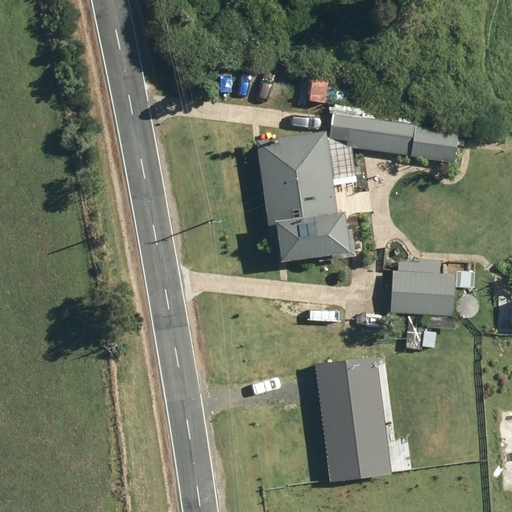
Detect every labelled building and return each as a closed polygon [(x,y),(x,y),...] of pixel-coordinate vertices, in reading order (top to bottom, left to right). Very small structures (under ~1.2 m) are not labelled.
[(336,60),(315,59),(312,100),(333,102),(336,60)] [(331,103),(327,137),(349,145),(407,154),(451,160),(455,130),(419,125),(420,115),(331,103)] [(272,245),(274,261),(345,252),(338,209),(333,210),(330,194),(344,192),(343,187),(353,186),(347,145),(322,136),(322,131),(252,140),(266,246),(272,245)] [(508,181),(490,180),(489,209),(507,209),(508,181)] [(476,197),(453,196),(450,239),(473,241),(476,197)] [(492,239),(500,256),(511,249),(511,245),(507,233),(492,239)] [(388,313),(450,316),(452,271),(389,269),(388,313)] [(497,333),(511,333),(511,299),(511,300),(511,320),(496,320),(497,333)] [(424,332),(425,317),(409,316),(406,349),(435,351),(436,333),(424,332)] [(379,353),(318,358),(329,480),(391,474),(379,353)] [(511,371),(496,370),(495,392),(511,393),(511,371)]
